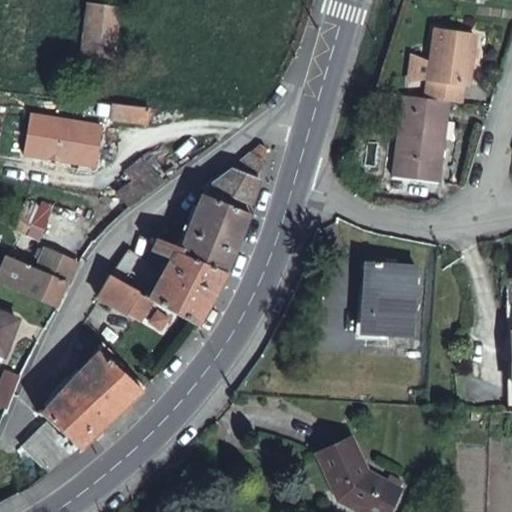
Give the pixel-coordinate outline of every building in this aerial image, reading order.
[(116,29),(119,7),(89,3),(87,23),(82,53),(112,57),(116,29)] [(446,101),(460,102),(463,84),(468,85),(474,34),(434,30),(425,97),(446,101)] [(425,97),(403,94),(391,174),(435,181),(438,159),(431,158),(437,117),(444,117),(446,101),(425,97)] [(431,158),(438,159),(444,117),(437,117),(431,158)] [(151,239),(223,276),(250,214),(257,186),(267,147),(261,144),(232,168),(212,184),(203,197),(182,234),(168,227),(163,236),(155,232),(151,239)] [(16,218),(12,227),(26,233),(29,223),(16,218)] [(153,299),(196,324),(222,280),(223,276),(151,239),(149,243),(167,253),(157,271),(147,257),(124,243),(121,244),(107,267),(105,271),(153,299)] [(7,257),(0,272),(0,282),(54,305),(64,283),(66,283),(75,262),(43,249),(35,270),(7,257)] [(411,334),(413,268),(369,266),(366,331),(411,334)] [(105,271),(93,293),(138,317),(153,299),(105,271)] [(0,351),(15,319),(0,312),(0,351)] [(40,411),(80,448),(90,440),(114,417),(138,395),(142,391),(99,350),(40,411)] [(0,372),(0,406),(4,409),(16,374),(1,369),(0,372)] [(80,448),(40,411),(21,451),(48,472),(80,448)] [(364,468),(350,431),(313,446),(329,482),(336,479),(344,500),(365,511),(383,511),(398,488),(364,468)]
